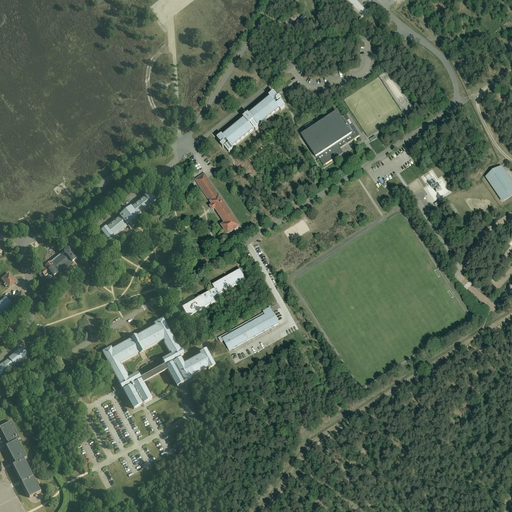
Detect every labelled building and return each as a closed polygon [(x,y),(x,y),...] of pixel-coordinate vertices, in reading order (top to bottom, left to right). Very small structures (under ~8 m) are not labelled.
[(367,12),(355,0),(341,0),(359,20),(367,12)] [(304,17),(294,26),(297,29),(307,20),(304,17)] [(243,118),(244,119),(223,136),(221,135),(217,139),(222,145),(221,146),(223,148),(224,147),(229,153),(233,150),(232,148),(254,130),(256,131),(258,129),(257,128),(279,109),(281,111),(285,107),(280,101),(282,100),(279,98),(278,99),(273,93),(269,96),(270,98),(249,115),(248,114),(249,116),(245,120),(243,118)] [(360,136),(346,115),(341,119),(337,113),(301,136),(316,158),(317,157),(323,166),(340,155),(338,153),(342,151),(340,149),(353,140),(352,140),(353,139),(354,140),(360,136)] [(236,229),(239,227),(204,174),(201,177),(199,178),(196,180),(213,206),(210,207),(213,211),(215,209),(225,224),(221,226),(227,235),(234,230),(234,231),(236,230),(236,229)] [(106,228),(102,231),(100,233),(107,241),(109,240),(110,241),(115,237),(115,236),(128,226),(130,229),(141,220),(138,216),(151,206),(157,202),(156,201),(149,193),(145,196),(146,197),(131,208),(120,216),(121,217),(106,228)] [(42,273),(39,275),(47,285),(54,279),(56,282),(61,278),(64,282),(79,270),(76,266),(77,266),(73,262),(81,256),(75,249),(71,252),(69,248),(64,252),(63,252),(50,263),(40,271),(42,273)] [(240,270),(213,286),(212,286),(215,290),(210,293),(210,292),(182,308),(187,318),(215,302),(213,298),(218,295),(218,296),(246,280),(240,270)] [(9,288),(17,282),(14,278),(13,279),(9,274),(2,279),(5,282),(5,283),(6,285),(7,284),(9,288)] [(26,297),(21,292),(13,298),(18,304),(26,297)] [(0,318),(13,308),(6,299),(0,303),(0,318)] [(279,324),(270,308),(263,312),(264,313),(218,338),(221,343),(224,341),(229,351),(279,324)] [(117,378),(119,382),(120,384),(119,384),(122,389),(124,388),(135,409),(136,408),(140,406),(141,406),(142,405),(143,404),(144,404),(145,403),(150,401),(150,400),(151,400),(152,400),(151,399),(150,397),(150,396),(148,393),(146,390),(147,390),(146,390),(145,387),(144,387),(143,384),(143,383),(141,381),(141,380),(138,374),(128,379),(127,376),(127,375),(127,376),(126,373),(126,372),(125,372),(124,370),(124,369),(122,367),(122,366),(121,367),(120,364),(139,353),(139,354),(145,351),(144,350),(163,340),(165,342),(164,343),(166,346),(166,347),(168,349),(167,349),(168,350),(169,352),(169,353),(170,352),(172,355),(162,360),(166,367),(168,370),(169,373),(170,373),(171,376),(171,377),(173,379),(173,380),(175,382),(174,382),(175,383),(176,386),(177,387),(180,385),(183,384),(183,383),(185,382),(185,383),(191,379),(191,377),(208,368),(208,369),(208,370),(209,369),(211,368),(212,368),(214,366),(215,366),(206,351),(206,350),(203,352),(200,353),(200,354),(201,356),(184,365),(180,357),(183,355),(181,350),(180,351),(177,345),(177,344),(173,338),(174,338),(173,338),(170,332),(167,326),(166,325),(165,323),(165,322),(164,320),(155,325),(156,326),(153,327),(153,328),(150,329),(149,329),(150,329),(147,331),(146,331),(144,333),(143,333),(140,334),(140,335),(137,336),(136,336),(137,338),(132,341),(131,339),(132,339),(131,338),(131,339),(128,341),(127,341),(127,342),(125,343),(124,343),(122,345),(121,345),(118,346),(118,347),(115,348),(112,350),(112,349),(103,353),(104,355),(104,356),(105,356),(106,358),(106,359),(109,365),(110,365),(113,371),(113,372),(116,377),(117,378)] [(29,357),(30,356),(28,353),(27,354),(22,348),(10,358),(10,359),(3,364),(2,364),(0,366),(0,375),(0,376),(10,367),(18,377),(23,373),(22,372),(32,365),(34,363),(29,357)] [(11,421),(0,426),(0,428),(7,442),(9,445),(6,446),(14,461),(15,464),(13,465),(29,498),(41,492),(24,460),(27,459),(19,444),(18,441),(20,439),(11,421)]
